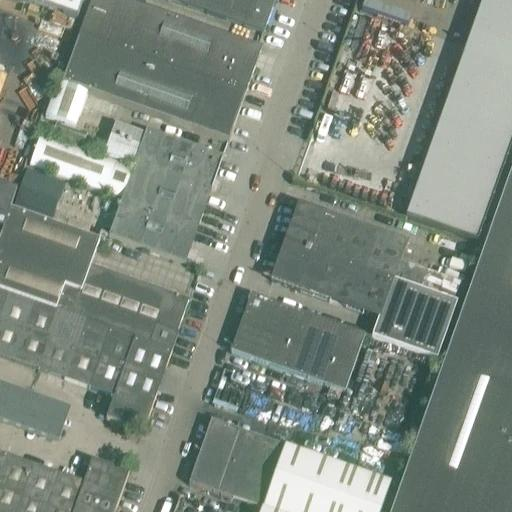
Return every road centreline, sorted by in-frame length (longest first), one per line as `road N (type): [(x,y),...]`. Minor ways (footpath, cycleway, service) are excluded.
road 1 (unclassified): [(166,469),(327,0)]
road 2 (unclassified): [(85,442),(84,411),(0,381)]
